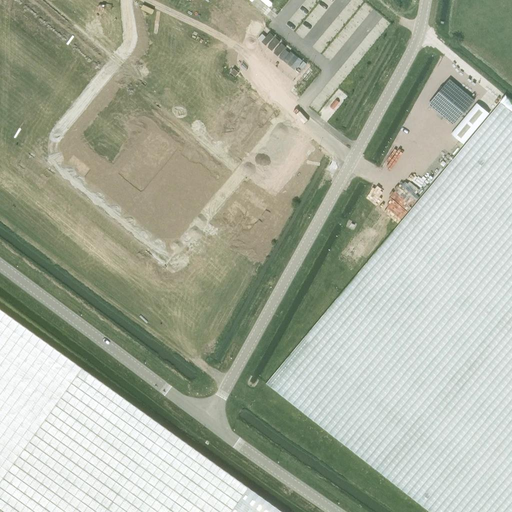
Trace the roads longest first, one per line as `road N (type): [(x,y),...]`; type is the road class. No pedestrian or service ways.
road 1 (unclassified): [(208,423),(352,161)]
road 2 (unclassified): [(208,423),(0,267)]
road 3 (unclassified): [(352,161),(417,41),(427,0)]
road 4 (unclassified): [(334,511),(208,423)]
